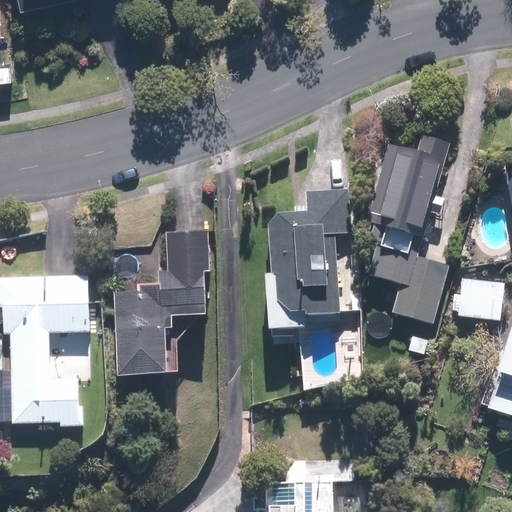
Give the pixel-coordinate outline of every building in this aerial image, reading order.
[(0,0),(0,34),(5,34),(6,33),(4,0),(22,0),(23,7),(37,4),(35,0),(0,0)] [(391,145),(369,222),(377,224),(363,272),(402,283),(394,313),(436,324),(452,266),(420,257),(452,143),(424,135),(419,153),(391,145)] [(310,317),(344,314),(338,236),(355,235),(352,189),(307,192),(308,211),(281,213),(272,224),(275,274),(269,274),(272,330),(310,328),(310,317)] [(141,230),(100,228),(99,245),(140,247),(141,230)] [(166,318),(210,316),(209,290),(209,265),(212,265),(211,230),(170,232),(172,266),(163,266),(164,285),(146,286),(146,298),(118,300),(124,377),(171,374),(166,318)] [(93,273),(0,274),(0,301),(3,302),(3,334),(11,334),(12,366),(0,366),(0,419),(95,425),(95,370),(57,371),(56,334),(95,334),(93,273)] [(459,317),(502,322),(506,284),(463,280),(459,317)] [(414,336),(410,351),(426,355),(430,341),(414,336)] [(511,343),(491,408),(511,414),(511,343)] [(337,511),(336,482),(260,486),(258,511),(337,511)]
